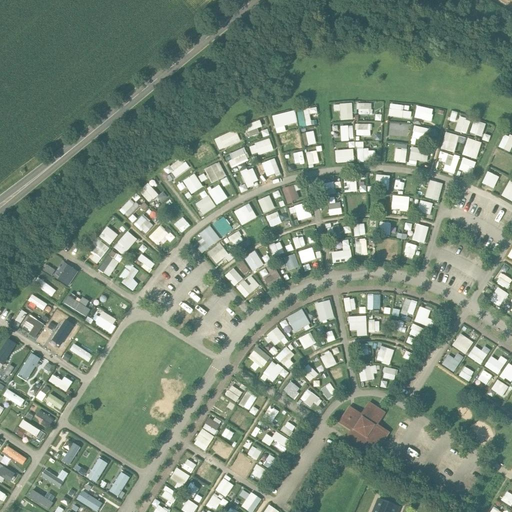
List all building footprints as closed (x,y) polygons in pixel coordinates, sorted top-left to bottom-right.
[(371,114),(371,102),(357,103),(357,114),(371,114)] [(333,104),(333,111),(339,111),(340,120),(352,119),(351,103),(333,104)] [(402,110),(403,105),(389,103),(387,115),(409,118),(410,111),(402,110)] [(417,105),(414,116),(429,121),(432,109),(417,105)] [(309,109),(296,112),(299,127),(323,123),(322,117),(310,119),(309,109)] [(294,110),(272,115),(276,133),(285,130),(284,125),(297,122),(294,110)] [(455,121),(457,112),(451,111),(449,119),(455,121)] [(465,134),(470,120),(459,116),(454,130),(465,134)] [(247,137),(259,134),(257,127),(266,124),(264,118),(243,125),(247,137)] [(482,136),(485,124),(473,121),(470,133),(482,136)] [(355,135),(370,135),(371,124),(355,123),(355,135)] [(352,125),(340,125),(340,140),(353,139),(352,125)] [(412,137),(431,137),(431,127),(413,126),(412,137)] [(234,129),(214,139),(219,150),(240,140),(234,129)] [(293,141),(295,150),(301,149),(297,130),(278,134),(279,144),(293,141)] [(313,131),(301,133),(303,145),(315,143),(313,131)] [(440,148),(453,152),(458,136),(445,132),(440,148)] [(509,152),(511,145),(511,136),(504,133),(498,146),(509,152)] [(257,152),(258,155),(273,150),(269,138),(249,145),(251,153),(257,152)] [(475,159),(481,142),(467,138),(462,154),(475,159)] [(208,142),(190,149),(196,164),(213,158),(208,142)] [(394,161),(405,162),(406,144),(395,144),(394,161)] [(408,163),(415,165),(416,159),(426,162),(428,150),(411,147),(408,163)] [(228,161),(231,167),(247,159),(241,148),(230,153),(233,159),(228,161)] [(371,148),(356,149),(357,161),(371,160),(371,148)] [(335,162),(353,161),(353,149),(334,150),(335,162)] [(307,165),(319,163),(316,150),(305,152),(307,165)] [(442,170),(453,174),(459,157),(440,150),(437,159),(445,162),(442,170)] [(496,150),(490,165),(503,170),(509,155),(496,150)] [(302,151),(293,152),(294,163),(303,162),(302,151)] [(170,181),(188,168),(180,157),(162,171),(170,181)] [(269,169),(278,165),(274,157),(267,160),(268,163),(258,168),(263,178),(271,174),(269,169)] [(469,165),(473,167),(475,162),(463,157),(458,169),(466,172),(469,165)] [(204,168),(211,183),(226,175),(218,161),(204,168)] [(488,167),(481,187),(492,191),(499,171),(488,167)] [(240,172),(247,188),(256,184),(249,168),(240,172)] [(190,193),(202,186),(194,173),(174,185),(178,192),(187,187),(190,193)] [(157,174),(148,182),(153,188),(161,179),(157,174)] [(388,189),(389,175),(375,174),(375,188),(388,189)] [(511,180),(509,179),(500,195),(511,201),(511,180)] [(437,201),(442,183),(429,180),(424,197),(437,201)] [(343,182),(344,192),(356,191),(356,181),(343,182)] [(147,183),(138,191),(149,202),(157,194),(147,183)] [(245,183),(238,186),(241,192),(247,190),(245,183)] [(219,184),(208,190),(215,204),(227,198),(219,184)] [(285,203),(298,200),(294,184),(282,187),(285,203)] [(200,200),(196,202),(199,209),(197,210),(199,215),(215,207),(205,189),(197,193),(200,200)] [(263,212),(274,208),(269,195),(257,199),(263,212)] [(391,209),(408,210),(408,196),(391,195),(391,209)] [(355,197),(346,198),(347,209),(356,208),(355,197)] [(130,198),(119,209),(127,217),(138,206),(130,198)] [(339,202),(334,202),(334,198),(328,198),(329,207),(340,207),(339,202)] [(234,210),(240,224),(256,218),(249,203),(234,210)] [(290,214),(295,212),(297,220),(308,217),(304,203),(288,207),(290,214)] [(184,228),(192,221),(182,207),(173,214),(184,228)] [(341,207),(328,209),(329,215),(342,213),(341,207)] [(265,216),(271,227),(281,222),(276,211),(265,216)] [(134,223),(144,233),(153,225),(142,214),(134,223)] [(221,236),(232,229),(224,215),(213,222),(221,236)] [(364,224),(353,225),(353,235),(365,234),(364,224)] [(198,248),(201,252),(220,239),(210,225),(198,233),(205,242),(198,248)] [(109,244),(117,234),(106,226),(98,235),(109,244)] [(168,241),(174,237),(167,226),(163,229),(161,226),(148,235),(155,244),(165,237),(168,241)] [(127,231),(113,246),(122,254),(136,239),(127,231)] [(233,246),(243,240),(238,231),(228,236),(233,246)] [(292,238),(294,248),(304,245),(302,236),(292,238)] [(90,258),(96,263),(109,248),(96,237),(87,248),(94,253),(90,258)] [(342,240),(342,250),(331,251),(332,262),(350,261),(349,239),(342,240)] [(355,255),(367,254),(366,239),(354,239),(355,255)] [(389,249),(398,249),(398,240),(381,239),(381,258),(389,258),(389,249)] [(274,256),(284,252),(279,241),(269,245),(274,256)] [(406,242),(403,255),(413,257),(417,245),(406,242)] [(214,264),(228,257),(221,243),(207,250),(214,264)] [(301,263),(315,258),(311,247),(298,251),(301,263)] [(109,250),(99,270),(110,276),(121,256),(109,250)] [(149,270),(154,264),(141,253),(136,259),(149,270)] [(283,257),(287,270),(298,267),(294,253),(283,257)] [(62,262),(53,277),(68,286),(77,270),(62,262)] [(132,279),(138,271),(128,263),(117,278),(133,290),(138,283),(132,279)] [(46,264),(43,269),(52,274),(55,269),(46,264)] [(233,267),(224,275),(234,286),(242,278),(233,267)] [(264,268),(259,271),(262,277),(268,273),(264,268)] [(502,273),(496,282),(506,288),(511,280),(502,273)] [(246,281),(245,279),(236,286),(244,297),(259,285),(251,276),(246,281)] [(269,289),(283,283),(280,276),(266,283),(269,289)] [(33,284),(51,296),(56,290),(37,277),(33,284)] [(501,304),(507,295),(498,288),(491,297),(501,304)] [(116,313),(123,299),(108,291),(100,305),(116,313)] [(367,294),(367,309),(379,309),(379,294),(367,294)] [(44,309),(47,303),(31,295),(28,300),(44,309)] [(63,302),(85,316),(90,309),(67,295),(63,302)] [(342,299),(345,311),(356,309),(353,297),(342,299)] [(412,315),(417,301),(405,298),(401,311),(412,315)] [(314,304),(320,321),(334,317),(328,299),(314,304)] [(30,302),(27,308),(36,313),(40,307),(30,302)] [(414,321),(431,327),(434,320),(427,317),(430,309),(420,305),(414,321)] [(398,317),(399,310),(393,308),(391,315),(398,317)] [(20,309),(12,325),(17,328),(26,312),(20,309)] [(303,309),(286,316),(292,331),(309,325),(303,309)] [(110,332),(117,319),(101,311),(94,324),(110,332)] [(51,322),(65,331),(71,320),(57,312),(51,322)] [(28,315),(20,330),(35,338),(43,323),(28,315)] [(366,335),(366,315),(348,316),(349,330),(356,330),(356,336),(366,335)] [(368,331),(379,331),(379,321),(368,320),(368,331)] [(412,324),(408,334),(420,338),(424,328),(412,324)] [(266,334),(274,345),(283,338),(275,327),(266,334)] [(331,330),(325,332),(328,341),(335,339),(331,330)] [(90,331),(83,340),(93,348),(100,339),(90,331)] [(60,349),(66,340),(54,332),(48,341),(60,349)] [(303,349),(315,343),(310,332),(298,338),(303,349)] [(451,345),(465,354),(473,341),(459,333),(451,345)] [(0,363),(1,364),(16,345),(8,339),(0,349),(0,363)] [(88,362),(92,355),(73,343),(69,349),(88,362)] [(381,345),(376,360),(388,364),(394,350),(381,345)] [(483,346),(481,350),(474,345),(467,356),(480,364),(489,349),(483,346)] [(254,361),(250,366),(257,371),(269,355),(255,346),(248,357),(254,361)] [(331,351),(320,354),(324,368),(335,365),(331,351)] [(453,357),(447,354),(441,364),(453,372),(463,357),(456,352),(453,357)] [(26,379),(40,359),(31,353),(17,373),(26,379)] [(497,374),(506,360),(500,355),(497,360),(491,355),(484,365),(497,374)] [(46,363),(43,368),(49,371),(52,366),(46,363)] [(500,374),(510,382),(511,378),(511,365),(509,363),(500,374)] [(304,376),(310,381),(317,373),(307,364),(303,368),(308,372),(304,376)] [(9,365),(4,373),(8,376),(13,367),(9,365)] [(375,365),(358,367),(360,381),(374,379),(373,372),(376,372),(375,365)] [(384,366),(382,376),(393,380),(396,369),(384,366)] [(464,366),(458,375),(468,381),(473,372),(464,366)] [(339,367),(329,369),(331,379),(341,377),(339,367)] [(483,370),(477,379),(486,385),(492,375),(483,370)] [(65,374),(61,380),(52,374),(48,381),(66,392),(73,379),(65,374)] [(502,396),(508,387),(497,379),(490,388),(502,396)] [(320,390),(327,399),(335,393),(328,383),(320,390)] [(231,385),(224,394),(235,402),(242,392),(231,385)] [(13,402),(20,406),(24,399),(7,389),(0,400),(0,401),(10,407),(13,402)] [(301,398),(316,408),(322,399),(306,389),(301,398)] [(40,390),(35,397),(40,401),(45,394),(40,390)] [(63,404),(66,397),(51,391),(48,397),(63,404)] [(248,410),(256,397),(246,391),(238,404),(248,410)] [(223,400),(214,414),(226,421),(234,406),(223,400)] [(0,414),(13,424),(17,419),(0,406),(0,414)] [(249,412),(255,415),(258,409),(252,406),(249,412)] [(362,417),(350,410),(342,423),(353,430),(346,441),(359,449),(366,438),(377,446),(386,433),(374,426),(382,414),(369,406),(362,417)] [(43,419),(41,423),(48,427),(53,419),(39,410),(36,415),(43,419)] [(242,422),(245,415),(235,410),(228,422),(245,431),(248,425),(242,422)] [(274,426),(278,421),(268,414),(264,419),(274,426)] [(215,433),(219,422),(206,418),(202,429),(215,433)] [(41,440),(45,434),(22,420),(18,426),(41,440)] [(285,421),(280,431),(291,435),(295,426),(285,421)] [(202,429),(193,443),(204,450),(213,436),(202,429)] [(276,431),(271,437),(266,433),(261,440),(269,445),(273,439),(286,449),(291,442),(276,431)] [(67,449),(61,461),(70,466),(79,446),(66,439),(62,446),(67,449)] [(221,454),(226,445),(217,440),(212,449),(221,454)] [(252,445),(247,453),(256,459),(261,451),(252,445)] [(25,464),(28,457),(5,446),(2,453),(25,464)] [(224,462),(228,456),(221,452),(218,458),(224,462)] [(0,459),(4,463),(8,458),(3,453),(0,456),(0,459)] [(273,470),(279,461),(269,454),(262,463),(273,470)] [(97,458),(87,478),(97,483),(106,463),(97,458)] [(183,469),(192,472),(195,463),(187,460),(183,469)] [(0,481),(1,482),(4,477),(9,480),(13,473),(0,464),(0,481)] [(77,464),(73,468),(81,476),(85,471),(77,464)] [(201,464),(194,474),(203,481),(210,470),(201,464)] [(255,465),(251,475),(260,478),(263,467),(255,465)] [(177,467),(169,477),(181,486),(189,477),(177,467)] [(40,475),(59,488),(68,474),(61,469),(57,477),(45,469),(40,475)] [(118,496),(129,477),(120,472),(108,491),(118,496)] [(193,496),(198,489),(190,482),(185,489),(193,496)] [(167,498),(166,505),(173,506),(175,488),(164,487),(163,498),(167,498)] [(238,494),(245,499),(240,505),(249,511),(251,511),(260,500),(243,487),(238,494)] [(32,489),(27,496),(47,509),(55,497),(47,492),(44,496),(32,489)] [(81,490),(76,499),(96,511),(97,511),(103,504),(81,490)] [(511,499),(511,493),(504,490),(502,494),(511,499)] [(206,503),(214,509),(222,500),(214,494),(206,503)] [(511,500),(503,495),(500,500),(511,507),(511,506),(511,500)] [(184,511),(192,511),(197,506),(187,499),(181,509),(184,511)] [(397,511),(399,509),(378,500),(372,511),(397,511)]
